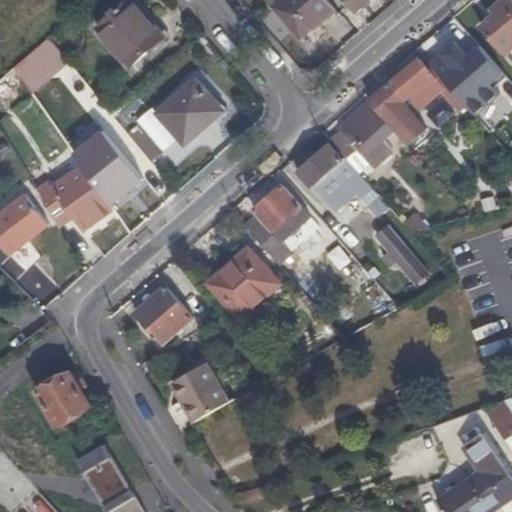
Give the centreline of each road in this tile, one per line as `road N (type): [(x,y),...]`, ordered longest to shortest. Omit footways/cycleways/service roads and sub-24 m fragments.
road 1 (residential): [(208,511),(76,307),(314,107)]
road 2 (residential): [(314,107),(435,0)]
road 3 (residential): [(314,107),(220,0)]
